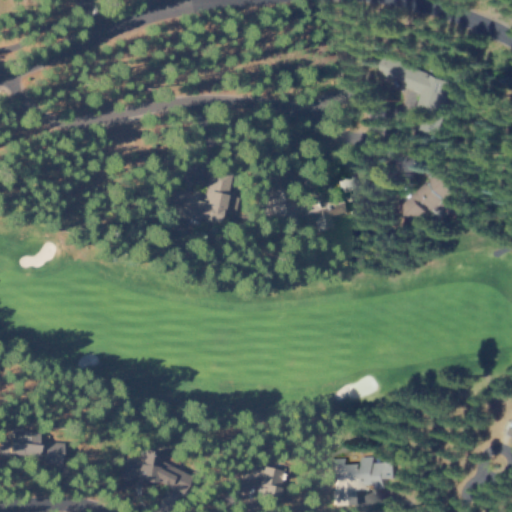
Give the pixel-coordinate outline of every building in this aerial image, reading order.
[(420,89),(413,112),(438,120),(452,80),(384,57),(377,75),(420,89)] [(421,192),(437,210),(449,198),(433,181),(421,192)] [(188,188),(187,190),(167,186),(162,210),(203,218),(208,192),(188,188)] [(296,220),(289,209),(293,207),(280,186),(270,193),(273,198),(277,195),(279,199),(269,205),(283,227),(296,220)] [(399,203),(411,221),(425,211),(413,194),(399,203)] [(61,441),(37,441),(37,429),(7,429),(7,455),(61,455),(61,441)] [(121,457),(118,478),(133,479),(132,486),(144,487),(144,483),(185,487),(187,468),(163,466),(164,455),(143,453),(143,459),(121,457)] [(333,502),(352,502),(352,489),(366,489),(366,486),(389,486),(389,478),(395,478),(395,461),(376,461),(376,455),(363,455),(363,462),(348,463),(348,457),(332,457),(333,502)] [(253,480),(256,467),(243,463),(239,477),(253,480)] [(275,497),(282,468),(262,463),(255,492),(275,497)]
